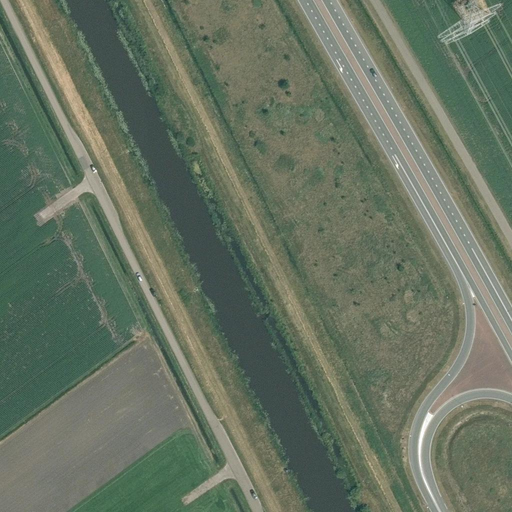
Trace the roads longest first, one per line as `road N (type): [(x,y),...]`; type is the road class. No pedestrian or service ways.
road 1 (unclassified): [(253,511),(0,8)]
road 2 (trunk): [(397,153),(460,280),(471,322),(463,358),(415,432),(414,464),(436,511)]
road 3 (trunk): [(468,251),(325,0)]
road 4 (unclassified): [(511,240),(372,0)]
road 5 (trunk): [(397,153),(511,362)]
road 6 (trunk): [(444,511),(425,458),(436,418),(467,396),(511,399)]
road 7 (trunk): [(309,0),(397,153)]
